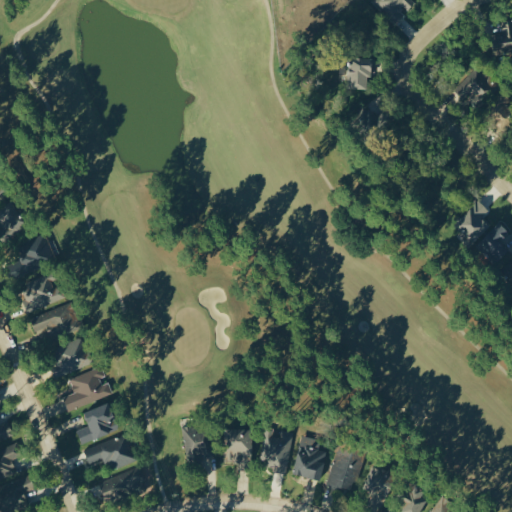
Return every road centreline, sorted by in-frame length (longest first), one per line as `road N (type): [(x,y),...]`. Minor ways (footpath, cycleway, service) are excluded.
road 1 (residential): [(511,184),(406,77),(413,47),(469,0)]
road 2 (residential): [(79,511),(0,313)]
road 3 (residential): [(157,511),(245,500),(305,511)]
